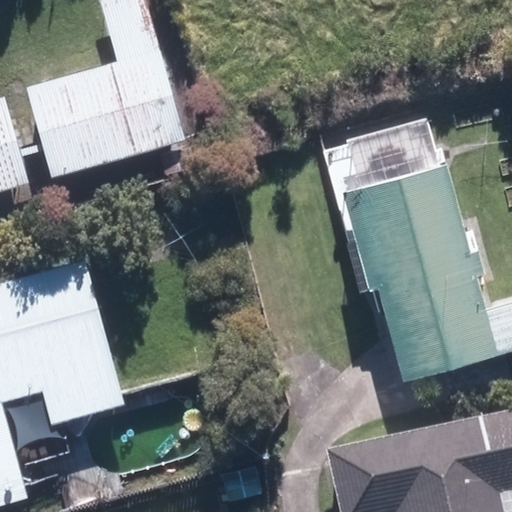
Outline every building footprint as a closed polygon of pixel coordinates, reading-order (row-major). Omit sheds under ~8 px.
[(58,172),(194,134),(154,0),(108,0),(123,48),(30,74),(58,172)] [(0,180),(34,171),(12,91),(0,94),(0,180)] [(511,350),(508,342),(511,341),(511,296),(497,301),(456,157),(446,160),(433,114),(351,137),(364,183),(352,187),(378,279),(388,276),(417,377),(511,350)] [(131,394),(97,242),(0,263),(0,494),(61,481),(55,455),(79,450),(69,407),(131,394)] [(511,511),(511,498),(510,490),(511,489),(511,409),(333,447),(346,511),(511,511)]
